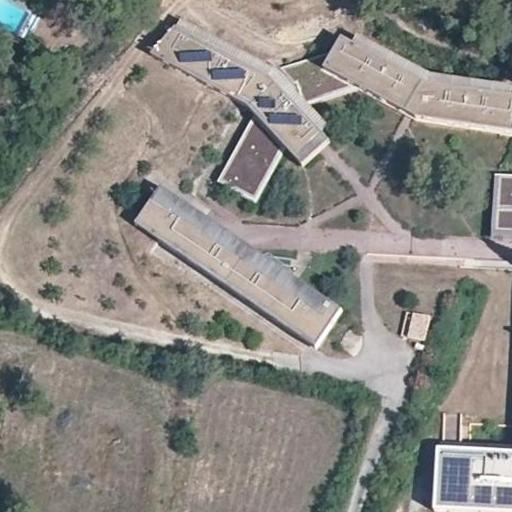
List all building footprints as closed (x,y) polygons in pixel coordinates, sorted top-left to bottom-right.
[(259,120),(286,149),(297,128),(289,119),(299,110),(296,107),(269,78),(176,28),(151,55),(247,107),(259,120)] [(342,38),(331,60),(325,72),(359,89),(407,116),(416,121),(511,136),(511,99),(429,86),(342,38)] [(331,60),(284,73),(295,82),(297,82),(304,105),(359,89),(325,72),(331,60)] [(296,107),(304,105),(297,82),(295,82),(284,73),(269,78),(296,107)] [(297,128),(286,149),(302,167),(321,149),(329,142),(299,110),(289,119),(297,128)] [(256,205),(286,149),(259,120),(223,187),(256,205)] [(511,237),(511,176),(498,176),(495,236),(511,237)] [(327,313),(307,342),(318,349),(343,313),(162,188),(157,195),(327,313)] [(136,224),(307,342),(327,313),(157,195),(136,224)] [(426,342),(432,316),(413,312),(407,337),(426,342)] [(511,511),(511,464),(427,459),(423,511),(511,511)]
